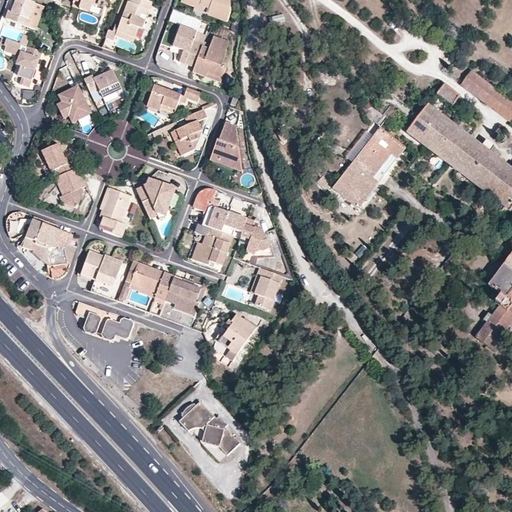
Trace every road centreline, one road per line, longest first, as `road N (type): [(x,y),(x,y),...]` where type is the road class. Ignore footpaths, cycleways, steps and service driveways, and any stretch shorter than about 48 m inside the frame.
road 1 (primary): [(0,341),(156,511)]
road 2 (track): [(322,0),(421,72),(433,65),(432,49),(396,47)]
road 3 (residential): [(65,288),(184,332),(185,362)]
road 4 (primary): [(187,511),(91,404)]
road 5 (primary): [(91,404),(90,383),(52,331),(50,306),(65,288)]
road 6 (primary): [(91,404),(0,308)]
road 7 (residential): [(0,92),(23,127),(0,213)]
